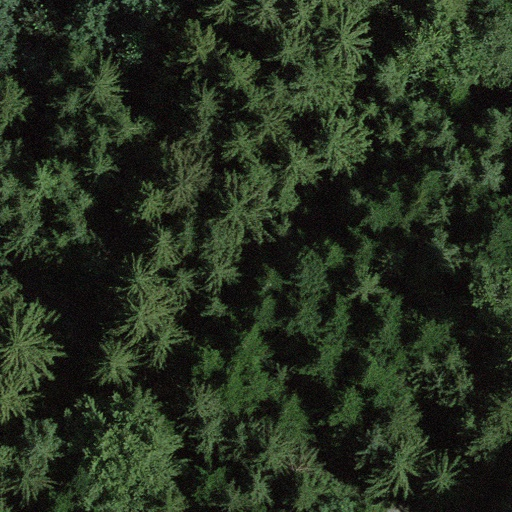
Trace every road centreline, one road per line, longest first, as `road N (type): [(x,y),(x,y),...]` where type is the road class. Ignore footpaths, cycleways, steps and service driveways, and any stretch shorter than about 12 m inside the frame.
road 1 (track): [(393,511),(140,387),(0,271)]
road 2 (track): [(4,274),(177,511)]
